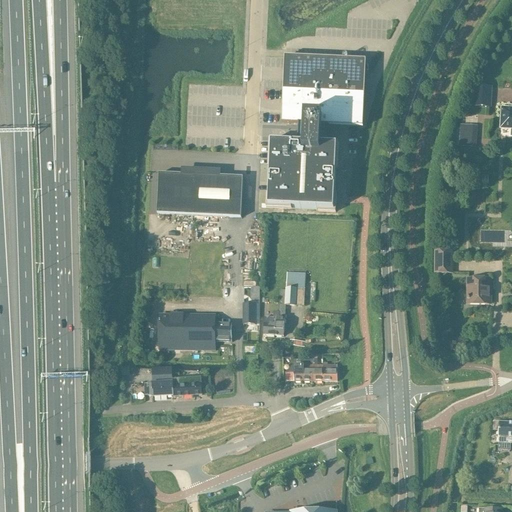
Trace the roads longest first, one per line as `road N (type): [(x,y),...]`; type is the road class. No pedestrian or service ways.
road 1 (motorway): [(16,0),(30,511)]
road 2 (motorway): [(62,511),(54,183)]
road 3 (secondary): [(390,290),(389,199),(403,129),(433,51),(464,0)]
road 4 (unclassified): [(0,464),(182,460),(285,425)]
road 5 (motorway): [(0,263),(11,511)]
road 6 (unclassified): [(251,214),(258,0)]
road 7 (motorway): [(54,183),(38,0)]
road 8 (motorway): [(54,183),(59,0)]
road 9 (unclassified): [(275,398),(100,410)]
